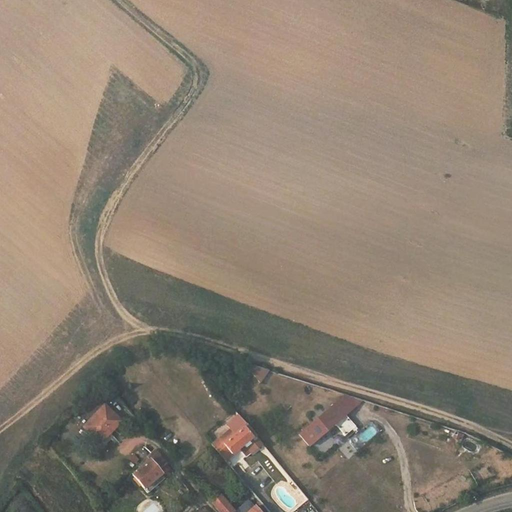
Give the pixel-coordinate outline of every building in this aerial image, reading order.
[(246,363),(245,366),(256,380),(264,369),(246,363)] [(104,404),(84,428),(101,442),(120,419),(104,404)] [(335,405),(302,433),(311,444),(344,416),(335,405)] [(242,419),(211,446),(224,461),(255,435),(242,419)] [(380,433),(370,421),(347,442),(357,453),(380,433)] [(132,474),(144,488),(160,474),(158,472),(166,465),(153,450),(132,474)] [(333,451),(316,471),(323,477),(340,457),(333,451)] [(158,472),(160,474),(144,488),(148,494),(173,472),(166,465),(158,472)] [(218,511),(232,511),(233,511),(220,497),(212,504),(218,511)]
